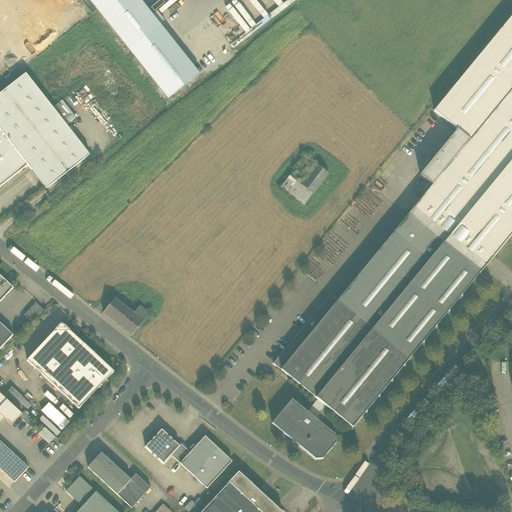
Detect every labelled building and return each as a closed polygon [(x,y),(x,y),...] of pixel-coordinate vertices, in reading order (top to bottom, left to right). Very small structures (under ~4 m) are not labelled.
[(139,0),(87,0),(128,51),(160,26),(139,0)] [(289,0),(231,46),(233,49),(296,0),(289,0)] [(384,12),(377,2),(374,0),(359,0),(374,19),(384,12)] [(408,214),(408,215),(443,244),(480,273),(511,234),(511,15),(433,111),(457,130),(469,140),(432,185),(408,214)] [(128,51),(168,100),(199,75),(160,26),(128,51)] [(0,94),(0,187),(27,166),(31,170),(46,189),(89,156),(66,126),(52,109),(25,75),(0,94)] [(62,101),(52,109),(66,126),(76,118),(62,101)] [(469,140),(457,130),(420,175),(432,185),(469,140)] [(289,176),(312,194),(322,181),(328,174),(309,159),(306,156),(305,156),(289,176)] [(303,206),(312,194),(289,176),(280,188),(303,206)] [(281,371),(325,407),(329,411),(352,429),(364,414),(366,414),(366,412),(376,399),(379,399),(379,396),(389,384),(391,383),(391,381),(402,368),(404,368),(404,365),(421,345),(423,345),(423,342),(433,330),(436,329),(436,327),(446,314),(449,314),(448,311),(459,299),(461,298),(461,296),(480,273),(443,244),(408,215),(339,300),(331,294),(273,364),(281,371)] [(0,276),(0,301),(13,288),(0,276)] [(103,313),(132,336),(143,322),(133,314),(114,299),(103,313)] [(24,315),(32,323),(43,311),(35,303),(24,315)] [(133,314),(143,322),(149,315),(139,307),(133,314)] [(0,349),(13,336),(0,323),(0,349)] [(56,388),(78,410),(113,372),(83,344),(61,324),(26,361),(56,388)] [(11,386),(7,391),(27,409),(32,405),(11,386)] [(0,469),(14,483),(28,468),(0,442),(0,416),(3,419),(11,426),(22,415),(0,394),(0,469)] [(335,436),(319,423),(315,419),(291,400),(272,424),(292,441),(292,444),(295,444),(315,460),(322,459),(336,443),(335,436)] [(48,402),(40,411),(61,430),(69,421),(48,402)] [(325,407),(315,419),(319,423),(329,411),(325,407)] [(42,415),(38,420),(57,437),(61,432),(42,415)] [(44,427),(37,434),(49,444),(55,437),(44,427)] [(163,464),(170,456),(179,447),(179,446),(161,430),(145,448),(163,464)] [(204,437),(190,453),(179,464),(206,489),(231,462),(204,437)] [(170,456),(179,464),(190,453),(180,445),(179,446),(179,447),(170,456)] [(87,468),(117,495),(130,481),(130,480),(120,471),(122,469),(118,465),(116,467),(101,453),(87,468)] [(228,483),(259,511),(280,511),(238,473),(228,483)] [(135,475),(130,480),(130,481),(117,495),(131,509),(150,489),(135,475)] [(65,492),(82,507),(95,492),(79,477),(65,492)] [(259,511),(228,483),(201,511),(259,511)] [(116,511),(95,492),(82,507),(77,511),(116,511)]
